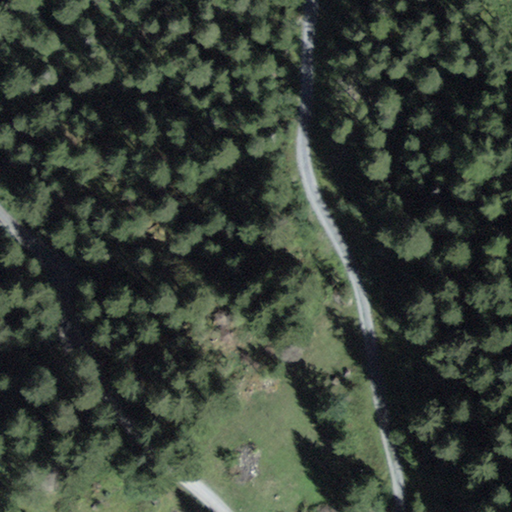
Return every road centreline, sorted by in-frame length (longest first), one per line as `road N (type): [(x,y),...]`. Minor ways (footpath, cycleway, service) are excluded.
road 1 (track): [(400,511),(363,302),(310,182),(304,144),(314,0)]
road 2 (unclassified): [(217,511),(153,446),(0,210)]
